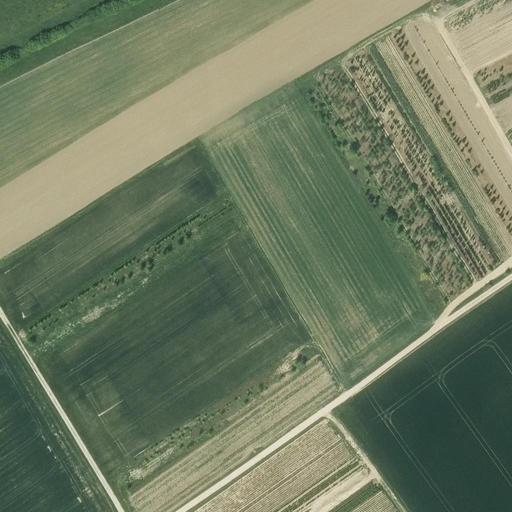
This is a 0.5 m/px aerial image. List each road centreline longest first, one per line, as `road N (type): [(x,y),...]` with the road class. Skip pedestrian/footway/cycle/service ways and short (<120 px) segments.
road 1 (track): [(179,511),(511,276)]
road 2 (track): [(0,311),(121,511)]
